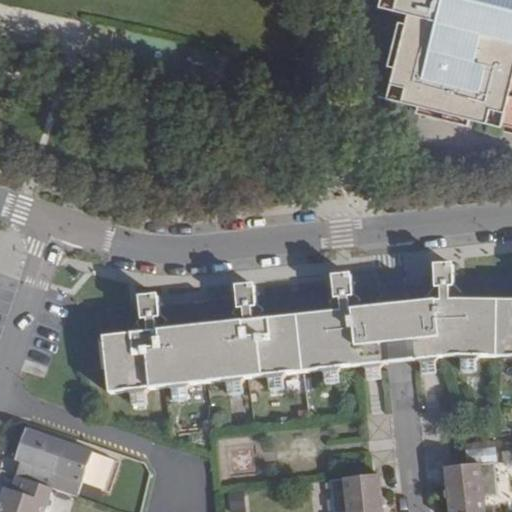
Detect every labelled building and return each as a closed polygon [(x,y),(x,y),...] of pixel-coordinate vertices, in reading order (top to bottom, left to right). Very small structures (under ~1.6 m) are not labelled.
[(399,5),(384,76),(395,80),(392,92),(479,115),(482,101),(496,105),(511,42),(511,35),(476,26),(464,72),(426,63),(441,0),(386,0),(386,1),(399,5)] [(511,0),(441,0),(426,63),(464,72),(476,26),(511,35),(511,0)] [(453,280),(451,264),(433,266),(434,282),(420,302),(424,337),(438,336),(442,356),(459,356),(464,360),(477,359),(481,356),(511,355),(511,299),(469,299),(453,280)] [(165,295),(147,297),(146,297),(148,313),(134,334),(106,337),(113,393),(132,390),(136,394),(149,392),(153,388),(179,385),(183,388),(196,387),(199,382),(228,379),(233,382),(247,381),(249,376),(274,374),(281,378),(294,377),(298,371),(323,368),(327,372),(340,371),(342,366),(366,364),(363,345),(378,343),(373,308),(356,291),(354,275),(335,276),(338,293),(326,313),(280,318),(262,298),(261,285),(244,286),(245,300),(232,322),(183,328),(166,309),(165,295)] [(477,359),(464,360),(464,369),(477,369),(477,359)] [(341,381),(340,371),(327,372),(328,382),(341,381)] [(295,387),(294,377),(281,378),(282,388),(295,387)] [(248,391),(247,381),(233,382),(234,392),(248,391)] [(197,397),(196,387),(183,388),(184,398),(197,397)] [(149,392),(136,394),(137,404),(150,402),(149,392)] [(23,478),(52,488),(67,445),(26,431),(15,461),(21,462),(27,464),(23,478)] [(499,460),(466,464),(467,466),(449,469),(453,511),(490,511),(488,491),(502,489),(499,460)] [(21,462),(16,476),(23,478),(27,464),(21,462)] [(23,478),(16,476),(11,491),(17,493),(23,478)] [(387,511),(383,476),(333,481),(335,508),(351,506),(351,511),(387,511)] [(0,511),(43,511),(52,488),(23,478),(17,493),(11,491),(6,489),(0,505),(0,511)]
